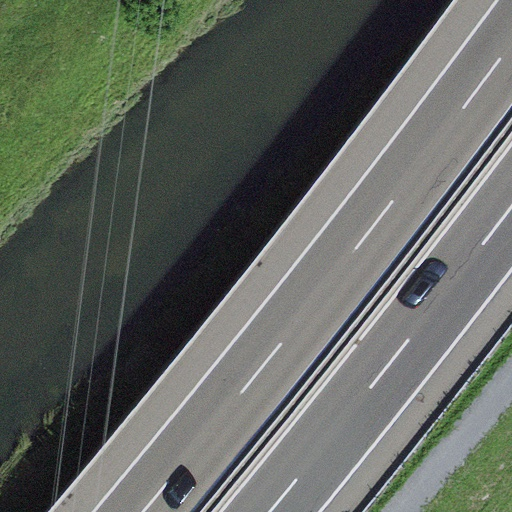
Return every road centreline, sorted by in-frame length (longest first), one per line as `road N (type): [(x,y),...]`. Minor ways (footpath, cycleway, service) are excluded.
road 1 (motorway): [(511,38),(141,511)]
road 2 (motorway): [(274,511),(511,199)]
road 3 (track): [(511,391),(411,511)]
